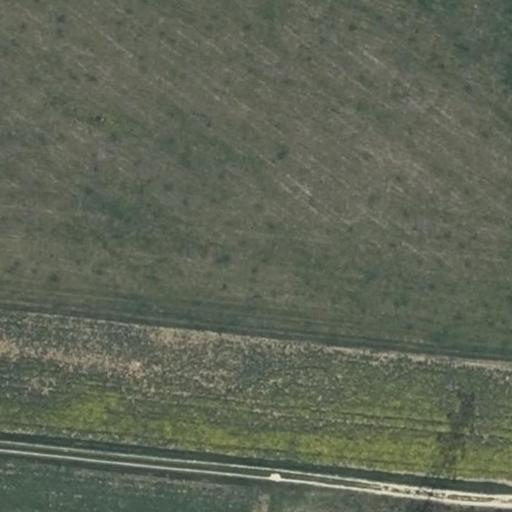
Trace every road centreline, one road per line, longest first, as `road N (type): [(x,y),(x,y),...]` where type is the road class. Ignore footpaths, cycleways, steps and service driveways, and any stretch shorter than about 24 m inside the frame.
road 1 (track): [(0,450),(387,488)]
road 2 (track): [(511,502),(493,506),(387,488),(313,511)]
